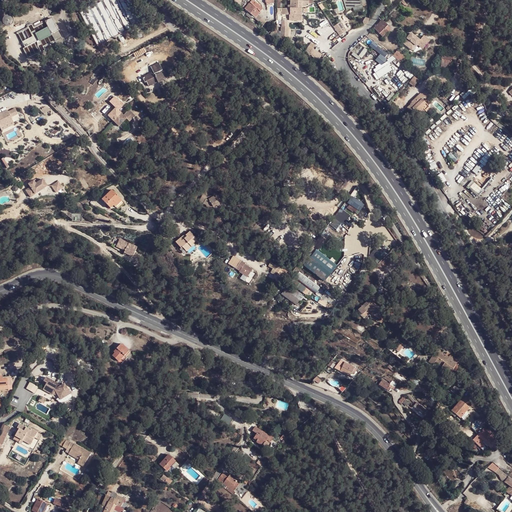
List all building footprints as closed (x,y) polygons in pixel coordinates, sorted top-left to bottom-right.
[(288,9),(301,9),(301,7),(308,5),(308,3),(311,2),(311,0),(289,0),(290,0),(291,6),(288,6),(288,9)] [(360,0),(343,0),(345,10),(362,5),(360,0)] [(250,2),(245,9),(253,15),(253,18),(255,18),(262,10),(260,9),(261,7),(256,3),(255,4),(252,1),(250,2)] [(52,18),(45,21),(48,29),(51,36),(54,41),(61,38),(52,18)] [(288,20),(282,20),(282,26),(281,26),(281,36),(289,36),(289,26),(288,25),(288,20)] [(387,26),(382,20),(374,28),(379,34),(385,28),(387,26)] [(340,22),(333,27),(340,36),(346,32),(340,22)] [(388,31),(385,28),(379,34),(382,37),(388,31)] [(39,41),(51,36),(48,29),(36,35),(39,41)] [(34,31),(30,33),(31,34),(32,35),(34,36),(34,38),(35,39),(36,40),(36,42),(37,43),(37,44),(37,45),(37,46),(40,44),(39,41),(36,35),(34,31)] [(402,44),(411,51),(416,45),(419,42),(411,34),(402,44)] [(425,47),(419,42),(416,45),(422,50),(425,47)] [(378,44),(372,51),(378,56),(376,59),(382,64),(387,58),(385,57),(388,53),(378,44)] [(322,55),(308,46),(305,52),(318,61),(322,55)] [(396,51),(392,56),(396,58),(400,62),(403,58),(396,51)] [(445,68),(446,63),(446,58),(438,56),(438,67),(445,68)] [(375,69),(381,77),(392,69),(387,61),(375,69)] [(149,77),(148,75),(145,76),(146,77),(142,79),(144,84),(146,83),(148,86),(157,82),(158,85),(164,82),(164,81),(169,78),(167,73),(163,74),(158,64),(150,68),(152,73),(153,75),(149,77)] [(414,82),(410,87),(416,90),(419,85),(414,82)] [(426,112),(428,114),(430,115),(435,111),(429,103),(438,95),(432,89),(428,92),(431,95),(426,100),(423,97),(422,95),(413,103),(414,105),(410,110),(417,119),(419,118),(426,112)] [(470,90),(463,95),(467,101),(474,96),(470,90)] [(121,101),(114,95),(110,101),(115,106),(106,116),(119,128),(128,118),(131,121),(134,117),(128,112),(125,115),(119,109),(122,106),(119,103),(121,101)] [(7,110),(0,114),(0,126),(0,127),(13,120),(7,110)] [(421,120),(428,114),(426,112),(419,118),(421,120)] [(13,121),(13,120),(0,127),(1,128),(13,121)] [(41,186),(43,189),(47,187),(42,179),(35,183),(33,180),(28,183),(29,187),(25,190),(30,197),(39,191),(38,188),(41,186)] [(59,181),(51,186),(55,193),(63,188),(59,181)] [(476,195),(481,189),(471,182),(467,187),(476,195)] [(112,191),(102,201),(111,210),(121,200),(112,191)] [(222,204),(220,197),(215,194),(211,198),(207,200),(204,198),(206,196),(202,194),(197,202),(208,208),(212,207),(213,209),(220,207),(219,204),(222,204)] [(124,203),(121,200),(113,207),(116,210),(124,203)] [(190,244),(194,240),(187,232),(183,235),(184,236),(179,241),(177,239),(172,243),(178,249),(179,247),(183,252),(191,245),(190,244)] [(139,244),(121,238),(118,246),(127,249),(126,252),(135,255),(139,244)] [(306,252),(300,260),(305,264),(302,266),(324,281),(335,266),(313,250),(310,255),(306,252)] [(232,269),(238,261),(234,259),(229,267),(232,269)] [(241,282),(249,270),(241,265),(242,264),(238,261),(232,269),(236,272),(236,273),(240,275),(237,279),(241,282)] [(281,271),(275,268),(273,271),(275,273),(273,276),(277,279),(281,271)] [(297,272),(293,278),(315,293),(319,287),(297,272)] [(407,285),(399,278),(394,285),(403,291),(407,285)] [(299,284),(292,279),(289,284),(295,289),(299,284)] [(303,296),(287,285),(281,295),(296,306),(303,296)] [(362,315),(368,309),(368,308),(372,301),(369,299),(358,309),(362,315)] [(368,308),(368,309),(369,308),(373,311),(375,307),(377,304),(372,301),(368,308)] [(375,307),(373,311),(371,314),(379,319),(383,312),(375,307)] [(125,356),(130,351),(121,342),(115,348),(117,350),(112,355),(118,360),(122,357),(120,356),(122,353),(125,356)] [(447,358),(436,349),(430,358),(446,370),(449,365),(452,368),(455,364),(457,361),(449,354),(447,358)] [(353,368),(339,361),(336,369),(349,376),(353,368)] [(1,376),(0,375),(0,386),(9,386),(8,384),(7,378),(2,379),(1,376)] [(396,384),(392,381),(390,384),(382,378),(378,384),(391,392),(396,384)] [(50,385),(47,390),(57,395),(57,394),(60,395),(64,401),(74,395),(68,386),(65,387),(49,379),(47,383),(50,385)] [(450,388),(449,390),(454,394),(455,392),(461,386),(456,382),(450,388)] [(451,410),(451,411),(456,415),(458,417),(468,407),(460,400),(451,410)] [(430,413),(416,402),(413,406),(415,408),(414,410),(417,412),(418,410),(423,415),(422,415),(424,417),(425,415),(427,417),(430,413)] [(10,426),(3,422),(0,428),(0,445),(1,443),(0,443),(10,426)] [(29,428),(29,430),(18,424),(16,428),(18,429),(12,439),(18,442),(20,438),(22,440),(30,444),(34,437),(32,436),(34,431),(29,428)] [(258,435),(265,438),(268,434),(254,424),(250,428),(256,432),(252,437),(265,447),(266,445),(256,439),(258,435)] [(497,437),(485,425),(466,444),(469,447),(472,444),(475,447),(478,444),(483,448),(485,446),(483,444),(484,443),(486,445),(487,444),(489,446),(497,437)] [(34,431),(32,436),(34,437),(38,439),(41,434),(34,431)] [(264,440),(265,438),(258,435),(256,439),(266,445),(268,443),(264,440)] [(76,459),(82,449),(64,438),(60,445),(68,450),(66,453),(76,459)] [(432,452),(426,447),(424,451),(429,455),(432,452)] [(91,454),(82,449),(76,459),(75,462),(84,467),(91,454)] [(176,462),(168,455),(160,465),(168,472),(176,462)] [(503,471),(497,467),(494,471),(499,475),(503,471)] [(511,495),(511,478),(503,471),(499,475),(499,478),(509,487),(508,488),(511,491),(509,493),(511,495)] [(237,478),(231,474),(224,484),(231,490),(236,482),(235,481),(237,478)] [(461,486),(457,483),(452,488),(456,491),(461,486)] [(111,497),(115,499),(117,500),(119,501),(121,498),(116,496),(117,494),(112,492),(112,493),(108,492),(106,495),(111,497)] [(101,506),(104,508),(108,502),(111,497),(106,495),(101,506)] [(43,511),(47,503),(36,499),(31,511),(33,511),(39,511),(43,511)] [(61,502),(57,500),(55,505),(66,509),(67,505),(61,503),(61,502)] [(111,511),(113,510),(115,505),(108,502),(104,508),(101,506),(98,511),(101,511),(111,511)]
